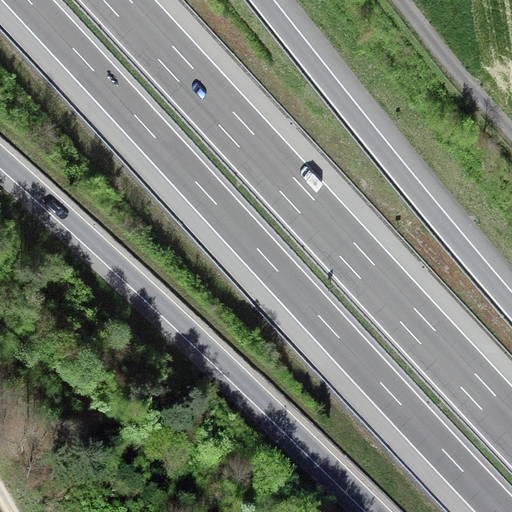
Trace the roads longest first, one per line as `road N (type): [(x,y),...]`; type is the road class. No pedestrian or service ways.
road 1 (motorway): [(27,0),(501,511)]
road 2 (motorway): [(511,426),(117,0)]
road 3 (motorway): [(0,156),(378,511)]
road 4 (motorway): [(511,305),(262,0)]
